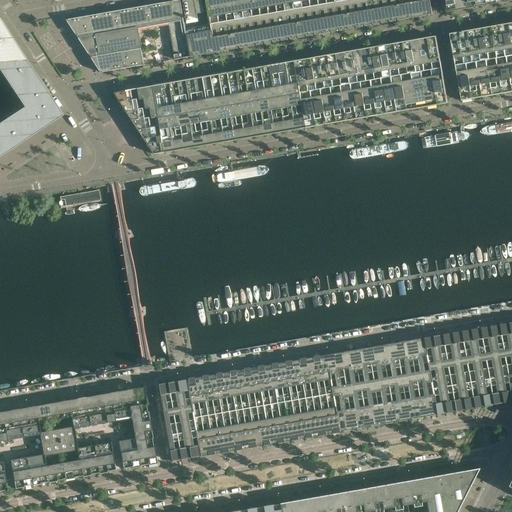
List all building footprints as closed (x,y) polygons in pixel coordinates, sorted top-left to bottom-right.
[(145,66),(138,29),(169,24),(175,60),(191,57),(186,28),(181,0),(67,20),(101,73),(145,66)] [(205,13),(202,0),(183,0),(187,24),(199,22),(198,14),(205,13)] [(433,15),(429,0),(257,0),(258,3),(253,4),(252,0),(206,0),(211,24),(215,51),(216,53),(219,53),(219,51),(224,50),(224,52),(227,51),(227,49),(232,49),(232,50),(236,50),(235,48),(240,47),(241,49),(244,48),(244,46),(248,46),(249,47),(252,47),(252,45),(257,44),(257,46),(261,45),(260,44),(265,43),(265,44),(269,44),(269,42),(273,41),(274,43),(277,42),(277,41),(282,40),(282,42),(286,41),(285,39),(290,38),(290,40),(294,39),(294,38),(298,37),(299,39),(302,38),(302,36),(307,35),(307,37),(311,37),(310,35),(315,34),(315,36),(319,35),(318,33),(323,33),(324,34),(327,34),(327,32),(332,31),(332,33),(335,32),(335,30),(340,30),(340,31),(344,31),(344,29),(348,28),(349,30),(352,29),(352,28),(357,27),(357,28),(360,28),(360,26),(365,25),(365,27),(369,26),(368,25),(373,24),(374,25),(377,25),(377,23),(382,22),(382,24),(385,23),(385,22),(390,21),(390,23),(394,22),(393,20),(398,19),(398,21),(402,21),(402,19),(406,18),(407,20),(410,19),(410,17),(415,17),(415,18),(418,18),(418,16),(423,15),(423,17),(427,16),(426,14),(431,14),(431,15),(433,15)] [(511,0),(444,0),(446,13),(487,6),(511,1),(511,0)] [(0,156),(61,116),(26,61),(0,22),(0,156)] [(463,101),(511,92),(511,23),(451,34),(450,34),(462,101),(463,101)] [(215,51),(211,24),(202,26),(207,53),(207,55),(211,54),(211,52),(215,51)] [(207,53),(202,26),(194,27),(199,54),(199,56),(203,55),(202,54),(207,53)] [(199,54),(194,27),(186,28),(191,57),(194,57),(194,55),(199,54)] [(448,104),(444,82),(436,37),(295,61),(301,95),(307,129),(438,106),(448,104)] [(301,95),(295,61),(286,63),(292,96),(301,95)] [(292,96),(286,63),(278,64),(284,98),(290,97),(292,96)] [(284,98),(278,64),(270,66),(276,99),(280,99),(284,98)] [(276,99),(270,66),(261,67),(267,101),(270,100),(276,99)] [(267,101),(261,67),(253,69),(259,102),(260,102),(267,101)] [(259,102),(253,69),(245,70),(251,104),(259,102)] [(251,104),(245,70),(236,72),(242,105),(250,104),(251,104)] [(242,105),(236,72),(228,73),(234,107),(240,106),(242,105)] [(234,107),(228,73),(220,75),(226,108),(230,107),(234,107)] [(226,108),(220,75),(211,76),(217,110),(220,109),(226,108)] [(217,110),(211,76),(203,78),(209,111),(210,111),(217,110)] [(209,111),(203,78),(195,79),(201,113),(209,111)] [(201,113),(195,79),(186,80),(192,114),(200,113),(201,113)] [(192,114),(186,80),(178,82),(184,115),(189,115),(192,114)] [(184,115),(178,82),(170,83),(176,117),(179,116),(184,115)] [(176,117),(170,83),(161,85),(167,118),(169,118),(176,117)] [(167,118),(161,85),(153,86),(159,116),(159,120),(167,118)] [(159,116),(153,86),(138,89),(140,99),(144,98),(146,108),(150,108),(152,118),(159,116)] [(133,100),(131,90),(115,93),(121,102),(133,100)] [(301,95),(292,96),(290,97),(296,130),(307,129),(301,95)] [(290,97),(284,98),(280,99),(286,132),(296,130),(290,97)] [(139,109),(137,99),(133,100),(121,102),(127,112),(139,109)] [(286,132),(280,99),(276,99),(270,100),(276,134),(286,132)] [(270,100),(267,101),(260,102),(266,136),(276,134),(270,100)] [(266,136),(260,102),(259,102),(251,104),(250,104),(256,137),(266,136)] [(250,104),(242,105),(240,106),(246,139),(256,137),(250,104)] [(240,106),(234,107),(230,107),(236,141),(246,139),(240,106)] [(230,107),(226,108),(220,109),(226,143),(236,141),(230,107)] [(144,109),(139,109),(127,112),(133,121),(145,119),(144,109)] [(220,109),(217,110),(210,111),(215,145),(226,143),(220,109)] [(215,145),(210,111),(209,111),(201,113),(200,113),(205,146),(215,145)] [(205,146),(200,113),(192,114),(189,115),(195,148),(205,146)] [(189,115),(184,115),(179,116),(185,150),(195,148),(189,115)] [(179,116),(176,117),(169,118),(175,152),(185,150),(179,116)] [(151,128),(150,118),(145,119),(133,121),(139,130),(151,128)] [(175,152),(169,118),(167,118),(159,120),(162,137),(165,153),(175,152)] [(511,123),(486,128),(480,134),(488,137),(511,132),(511,123)] [(156,127),(151,128),(139,130),(145,140),(157,137),(156,127)] [(424,139),(425,144),(429,144),(434,144),(438,144),(442,144),(446,143),(451,143),(455,142),(459,141),(463,140),(464,140),(465,139),(466,139),(467,138),(468,137),(469,137),(470,136),(469,135),(468,134),(467,133),(466,133),(465,133),(464,133),(455,133),(451,134),(446,134),(442,135),(437,136),(433,137),(429,138),(424,139)] [(165,153),(162,137),(157,137),(145,140),(155,155),(165,153)] [(353,159),(354,159),(405,151),(406,150),(407,149),(408,148),(408,147),(408,146),(408,145),(408,144),(407,143),(407,142),(406,142),(405,142),(405,141),(404,141),(403,141),(352,150),(351,150),(350,151),(349,152),(349,153),(349,154),(349,155),(349,156),(349,157),(350,157),(350,158),(351,158),(352,159),(353,159)] [(291,172),(292,172),(336,164),(337,164),(337,163),(338,162),(338,161),(339,160),(339,159),(339,158),(338,158),(338,157),(337,156),(336,155),(335,155),(334,155),(289,162),(288,162),(288,163),(287,163),(286,164),(286,165),(285,166),(285,167),(285,168),(285,169),(286,170),(287,170),(287,171),(288,171),(289,172),(290,172),(291,172)] [(221,184),(222,184),(266,176),(267,175),(268,174),(269,173),(269,172),(269,171),(269,170),(268,169),(268,168),(267,168),(266,167),(265,167),(264,167),(220,174),(219,174),(218,175),(217,175),(217,176),(216,177),(216,178),(215,178),(215,179),(215,180),(215,181),(216,182),(217,182),(218,183),(219,184),(220,184),(221,184)] [(148,197),(149,197),(193,189),(193,188),(194,188),(195,187),(195,186),(195,185),(195,184),(195,183),(195,182),(194,181),(193,180),(192,180),(191,180),(146,187),(145,187),(144,188),(143,189),(143,190),(142,191),(142,192),(142,193),(142,194),(143,195),(144,196),(145,196),(146,197),(147,197),(148,197)] [(60,197),(60,201),(65,200),(66,207),(100,201),(99,191),(90,192),(86,193),(60,197)] [(511,322),(499,325),(508,376),(511,375),(511,322)] [(508,376),(499,325),(480,328),(489,380),(498,378),(508,376)] [(489,380),(480,328),(460,331),(469,383),(470,383),(479,381),(489,380)] [(469,383),(460,331),(441,335),(450,386),(451,386),(460,385),(469,383)] [(450,386),(441,335),(422,338),(429,377),(431,390),(441,388),(450,386)] [(429,377),(422,338),(418,339),(408,341),(415,379),(429,377)] [(415,379),(408,341),(394,343),(401,381),(415,379)] [(401,381),(394,343),(380,345),(387,384),(401,381)] [(387,384),(380,345),(367,348),(373,386),(387,384)] [(373,386),(367,348),(353,350),(359,389),(373,386)] [(359,389),(353,350),(339,353),(346,391),(359,389)] [(189,357),(189,351),(170,352),(170,363),(182,363),(182,357),(189,357)] [(346,391),(339,353),(325,355),(332,394),(346,391)] [(332,394),(325,355),(311,358),(318,396),(332,394)] [(318,396),(311,358),(297,360),(304,398),(318,396)] [(304,398),(297,360),(283,362),(290,401),(304,398)] [(290,401),(283,362),(270,365),(276,403),(290,401)] [(276,403),(270,365),(256,367),(262,406),(276,403)] [(262,406),(256,367),(242,370),(249,408),(262,406)] [(249,408),(242,370),(228,372),(235,411),(249,408)] [(235,411),(228,372),(214,375),(221,413),(235,411)] [(221,413),(214,375),(200,377),(207,415),(221,413)] [(511,399),(511,395),(508,376),(498,378),(503,403),(511,402),(511,401),(511,399)] [(207,415),(200,377),(186,380),(193,418),(207,415)] [(436,415),(431,390),(429,377),(415,379),(422,417),(436,415)] [(503,403),(498,378),(489,380),(493,405),(503,403)] [(422,417),(415,379),(401,381),(408,420),(422,417)] [(195,430),(193,418),(186,380),(167,383),(176,434),(186,432),(195,430)] [(493,405),(489,380),(479,381),(484,406),(493,405)] [(408,420),(401,381),(387,384),(394,422),(408,420)] [(484,406),(479,381),(470,383),(474,408),(484,406)] [(176,434),(167,383),(157,385),(166,435),(176,434)] [(470,383),(469,383),(460,385),(465,410),(474,408),(470,383)] [(394,422),(387,384),(373,386),(380,425),(394,422)] [(465,410),(460,385),(451,386),(455,412),(465,410)] [(380,425),(373,386),(359,389),(366,427),(380,425)] [(455,412),(451,386),(450,386),(441,388),(445,413),(455,412)] [(147,405),(144,387),(135,388),(138,406),(147,405)] [(138,406),(135,388),(126,390),(129,408),(138,406)] [(445,413),(441,388),(431,390),(436,415),(445,413)] [(366,427),(359,389),(346,391),(352,430),(366,427)] [(129,408),(126,390),(118,391),(121,409),(129,408)] [(121,409),(118,391),(110,393),(113,411),(121,409)] [(352,430),(346,391),(332,394),(338,432),(352,430)] [(113,411),(110,393),(101,394),(104,412),(113,411)] [(104,412),(101,394),(93,396),(96,414),(104,412)] [(338,432),(332,394),(318,396),(325,434),(338,432)] [(96,414),(93,396),(85,397),(88,415),(96,414)] [(325,434),(318,396),(304,398),(311,437),(325,434)] [(88,415),(85,397),(77,399),(80,416),(88,415)] [(311,437),(304,398),(290,401),(297,439),(311,437)] [(80,416),(77,399),(69,400),(72,418),(80,416)] [(72,418),(69,400),(60,402),(64,419),(72,418)] [(297,439),(290,401),(276,403),(283,442),(297,439)] [(64,419),(60,402),(52,403),(55,421),(64,419)] [(55,421),(52,403),(43,405),(46,422),(55,421)] [(283,442),(276,403),(262,406),(269,444),(283,442)] [(46,422),(43,405),(34,406),(37,424),(46,422)] [(148,413),(147,405),(138,406),(129,408),(130,416),(148,413)] [(37,424),(34,406),(26,408),(30,425),(37,424)] [(269,444),(262,406),(249,408),(255,447),(269,444)] [(30,425),(26,408),(18,409),(22,427),(30,425)] [(129,408),(121,409),(113,411),(115,421),(131,419),(130,416),(129,408)] [(255,447),(249,408),(235,411),(241,449),(255,447)] [(22,427),(18,409),(10,410),(13,428),(22,427)] [(13,428),(10,410),(2,412),(5,430),(13,428)] [(115,421),(113,411),(104,412),(106,423),(115,421)] [(241,449),(235,411),(221,413),(228,451),(241,449)] [(106,423),(104,412),(96,414),(88,415),(90,426),(106,423)] [(150,421),(148,413),(130,416),(131,419),(132,424),(150,421)] [(228,451),(221,413),(207,415),(214,454),(228,451)] [(90,426),(88,415),(80,416),(72,418),(74,427),(74,429),(90,426)] [(214,454),(207,415),(193,418),(195,430),(200,456),(214,454)] [(151,429),(150,425),(150,421),(132,424),(133,433),(151,429)] [(37,424),(30,425),(22,427),(23,438),(39,435),(39,433),(37,424)] [(22,427),(13,428),(5,430),(7,441),(23,438),(22,427)] [(76,439),(74,429),(74,427),(56,430),(59,442),(76,439)] [(152,438),(151,429),(133,433),(134,438),(135,441),(152,438)] [(59,442),(56,430),(39,433),(39,435),(41,445),(59,442)] [(200,456),(195,430),(186,432),(190,458),(200,456)] [(190,458),(186,432),(176,434),(181,460),(190,458)] [(181,460),(176,434),(166,435),(171,461),(181,460)] [(136,449),(135,441),(134,438),(118,441),(120,452),(128,451),(136,449)] [(154,446),(152,438),(135,441),(136,449),(145,448),(154,446)] [(78,448),(76,439),(59,442),(61,453),(78,450),(78,448)] [(61,453),(59,442),(41,445),(43,454),(43,456),(61,453)] [(112,453),(111,443),(94,445),(96,456),(104,455),(112,453)] [(96,456),(94,445),(78,448),(78,450),(80,459),(88,458),(96,456)] [(157,464),(154,446),(145,448),(148,464),(148,465),(157,464)] [(148,464),(145,448),(136,449),(139,467),(140,467),(140,466),(148,464)] [(139,467),(136,449),(128,451),(131,467),(132,467),(132,468),(139,467)] [(131,467),(128,451),(120,452),(123,469),(131,467)] [(115,470),(114,461),(112,453),(104,455),(107,472),(115,470)] [(45,465),(43,456),(43,454),(27,457),(29,468),(37,467),(45,465)] [(107,472),(104,455),(96,456),(98,473),(99,474),(107,473),(107,472)] [(98,473),(96,456),(88,458),(90,475),(98,473)] [(29,468),(27,457),(10,460),(12,471),(20,469),(29,468)] [(90,475),(88,458),(80,459),(83,477),(90,476),(90,475)] [(83,477),(80,459),(71,461),(74,478),(83,477)] [(74,478),(71,461),(62,462),(65,479),(65,480),(74,478)] [(65,479),(62,462),(53,464),(57,482),(57,481),(56,481),(65,479)] [(57,482),(53,464),(45,465),(48,482),(48,483),(57,482)] [(48,482),(45,465),(37,467),(40,484),(40,483),(48,482)] [(40,484),(37,467),(29,468),(32,485),(32,486),(40,484)] [(32,485),(29,468),(20,469),(23,487),(24,487),(23,486),(32,485)] [(23,487),(20,469),(12,471),(15,489),(23,487)] [(455,511),(478,469),(422,479),(427,511),(455,511)] [(427,511),(422,479),(412,480),(417,511),(427,511)] [(417,511),(412,480),(393,483),(398,511),(417,511)] [(398,511),(393,483),(374,487),(378,511),(398,511)] [(378,511),(374,487),(355,490),(359,511),(378,511)] [(359,511),(355,490),(336,493),(339,511),(359,511)] [(339,511),(336,493),(318,497),(320,511),(339,511)] [(320,511),(318,497),(299,500),(300,511),(320,511)] [(300,511),(299,500),(280,503),(281,511),(300,511)] [(281,511),(280,503),(263,506),(263,511),(281,511)]
